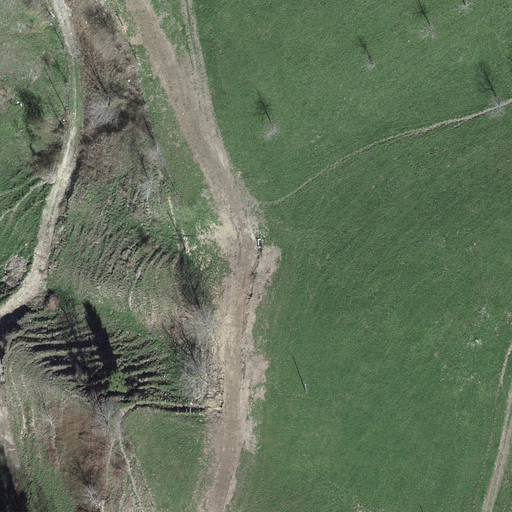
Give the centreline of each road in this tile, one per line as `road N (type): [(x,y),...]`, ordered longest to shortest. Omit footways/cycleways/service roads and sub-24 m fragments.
road 1 (track): [(53,0),(79,66),(59,191),(35,291),(0,322)]
road 2 (track): [(193,0),(210,122),(250,241)]
